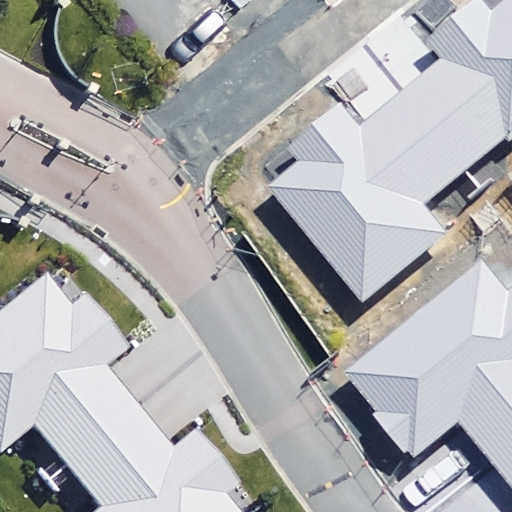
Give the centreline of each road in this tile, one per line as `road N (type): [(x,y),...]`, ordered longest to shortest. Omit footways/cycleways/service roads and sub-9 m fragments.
road 1 (residential): [(137,187),(359,511)]
road 2 (residential): [(137,187),(373,0)]
